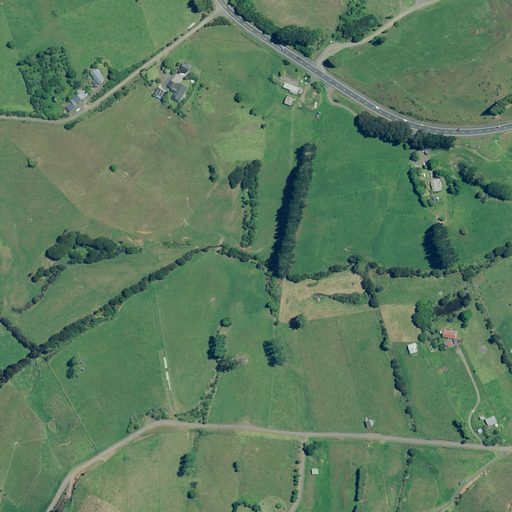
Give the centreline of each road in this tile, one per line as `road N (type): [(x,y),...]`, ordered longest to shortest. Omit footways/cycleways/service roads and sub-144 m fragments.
road 1 (residential): [(44,511),(78,466),(158,420),(511,445)]
road 2 (primary): [(313,69),(387,116),(431,131),(511,125)]
road 3 (unclassified): [(313,69),(334,48),(367,40),(437,0)]
